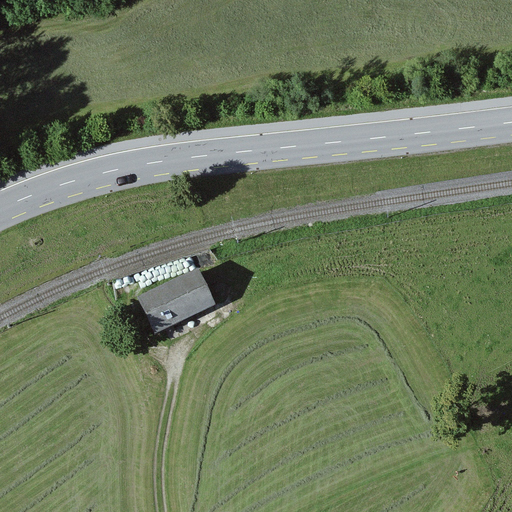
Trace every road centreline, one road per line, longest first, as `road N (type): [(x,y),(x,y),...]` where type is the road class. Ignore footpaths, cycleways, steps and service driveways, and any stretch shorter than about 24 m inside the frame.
road 1 (secondary): [(511,122),(156,162),(0,209)]
road 2 (track): [(171,511),(166,476),(185,341)]
